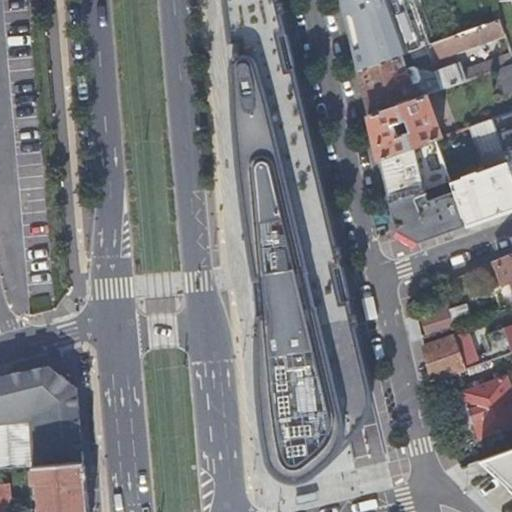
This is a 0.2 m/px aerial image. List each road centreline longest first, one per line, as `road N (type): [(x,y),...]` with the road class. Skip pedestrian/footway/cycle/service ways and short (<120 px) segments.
road 1 (primary): [(95,0),(114,324)]
road 2 (primary): [(204,312),(175,0)]
road 3 (residential): [(312,0),(379,276)]
road 4 (residential): [(432,506),(379,276)]
road 5 (primary): [(226,511),(204,312)]
road 6 (primary): [(114,324),(132,511)]
road 7 (residential): [(379,276),(511,230)]
